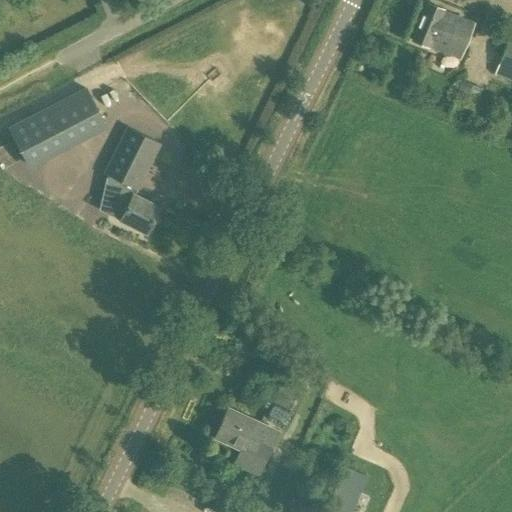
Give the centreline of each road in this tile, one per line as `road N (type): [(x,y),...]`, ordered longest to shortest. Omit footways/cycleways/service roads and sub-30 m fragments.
road 1 (tertiary): [(100,511),(354,0)]
road 2 (unclassified): [(56,61),(171,0)]
